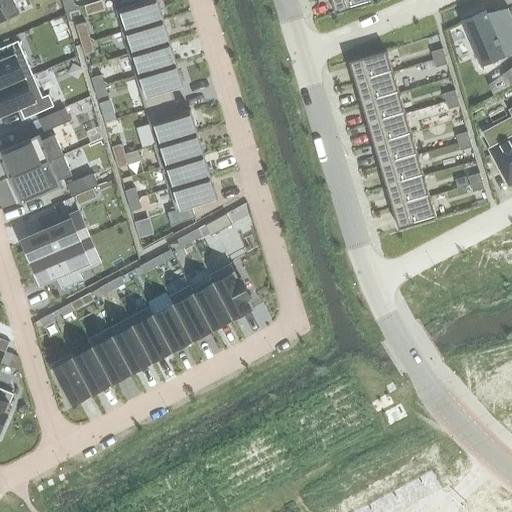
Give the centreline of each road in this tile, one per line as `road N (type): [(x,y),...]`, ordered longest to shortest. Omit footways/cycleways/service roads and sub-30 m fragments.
road 1 (residential): [(203,0),(300,324),(62,449)]
road 2 (unclassified): [(300,56),(369,288)]
road 3 (residential): [(369,288),(450,412),(511,473)]
road 4 (residential): [(0,247),(62,449)]
road 5 (residential): [(369,288),(511,210)]
road 6 (residential): [(300,56),(429,0)]
